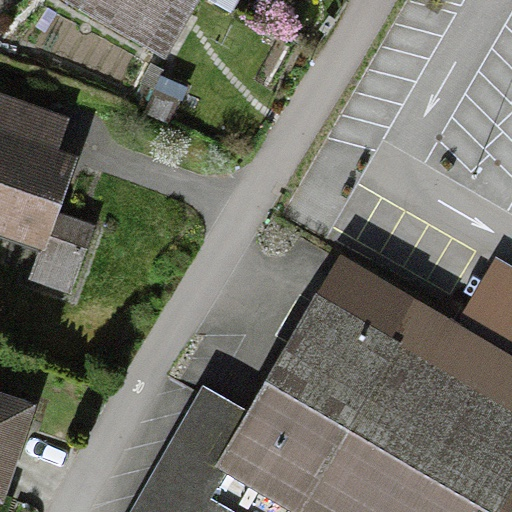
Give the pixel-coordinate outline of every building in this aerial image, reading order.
[(212,9),(196,0),(51,0),(47,8),(174,78),(212,9)] [(258,0),(196,0),(212,9),(244,27),(258,0)] [(71,138),(0,110),(0,250),(51,270),(88,176),(60,165),(71,138)] [(511,511),(511,419),(330,317),(262,439),(214,410),(152,511),(296,511),(304,499),(327,511),(511,511)] [(26,408),(0,399),(0,484),(1,485),(13,448),(26,408)]
